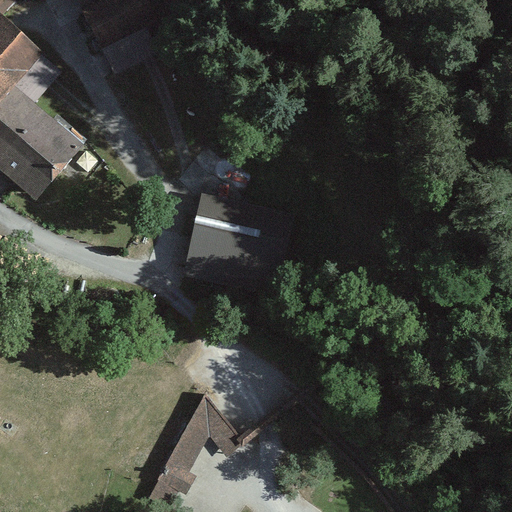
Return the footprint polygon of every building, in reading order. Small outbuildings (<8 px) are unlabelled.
[(151,0),(89,0),(113,69),(169,51),(151,0)] [(62,83),(0,30),(0,163),(41,199),(83,149),(38,110),(62,83)] [(296,215),(202,192),(186,273),(280,294),(296,215)] [(203,390),(161,485),(179,496),(193,476),(184,471),(208,433),(229,456),(242,439),(203,390)] [(173,417),(149,464),(161,470),(185,423),(173,417)]
